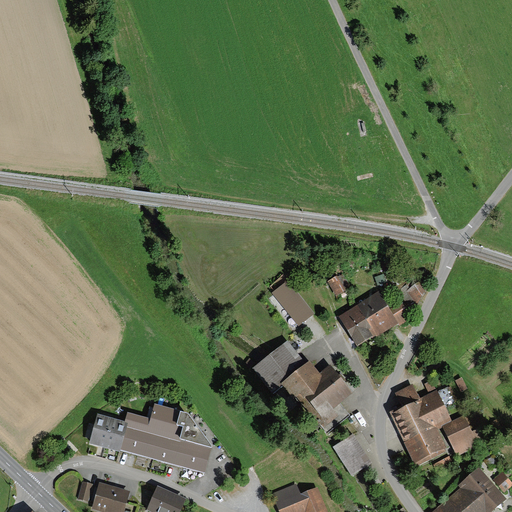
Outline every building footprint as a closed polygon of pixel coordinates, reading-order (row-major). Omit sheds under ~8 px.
[(344,271),(328,279),(336,293),(351,286),(344,271)] [(315,314),(288,282),(272,295),(299,328),(315,314)] [(388,291),(350,315),(368,344),(418,313),(410,302),(399,309),(388,291)] [(286,381),(319,420),(324,416),(352,392),(329,366),(321,374),(310,362),(306,365),(286,342),(268,357),(258,366),(277,388),(286,381)] [(403,410),(395,414),(417,465),(479,439),(470,418),(450,426),(437,396),(420,403),(415,391),(398,398),(403,410)] [(113,420),(107,444),(220,474),(227,447),(208,419),(172,409),(168,426),(142,419),(140,427),(113,420)] [(371,465),(354,438),(337,449),(353,476),(359,472),(371,465)] [(480,475),(438,511),(493,511),(504,503),(480,475)] [(123,511),(128,494),(101,487),(95,509),(104,511),(123,511)] [(297,488),(274,496),(280,511),(325,511),(317,490),(300,497),(297,488)] [(180,511),(185,502),(159,491),(149,511),(180,511)]
